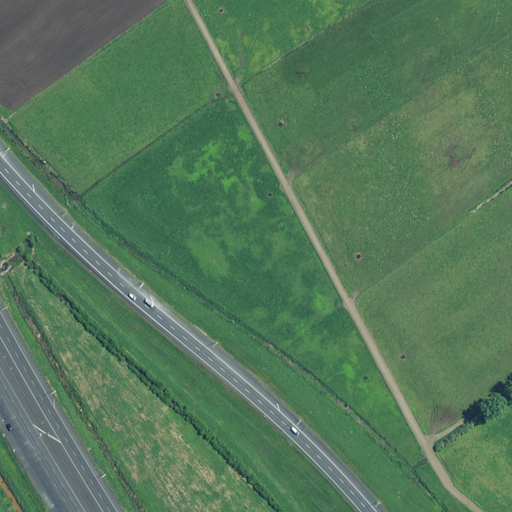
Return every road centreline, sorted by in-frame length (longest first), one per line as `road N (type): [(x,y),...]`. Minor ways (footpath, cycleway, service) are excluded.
road 1 (track): [(475,511),(444,481),(190,0)]
road 2 (motorway): [(0,162),(62,229),(277,417),(368,511)]
road 3 (motorway): [(0,323),(110,511)]
road 4 (motorway): [(78,511),(0,379)]
